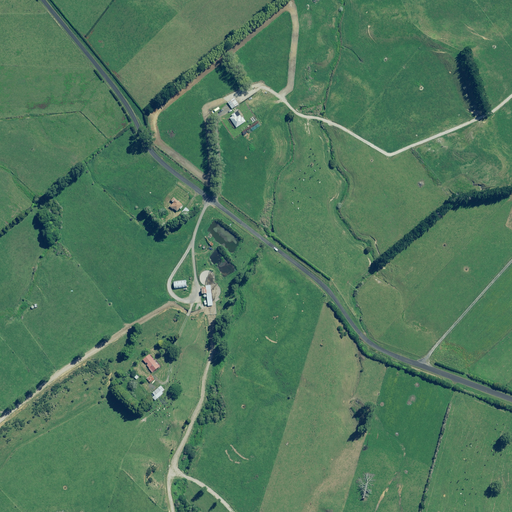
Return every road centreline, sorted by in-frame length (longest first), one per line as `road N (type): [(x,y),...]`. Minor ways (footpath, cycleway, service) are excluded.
road 1 (unclassified): [(511,399),(367,341),(312,276),(154,155),(112,85),(42,0)]
road 2 (track): [(172,511),(171,472),(203,403),(214,352),(189,250),(204,209)]
road 3 (track): [(419,365),(511,259)]
